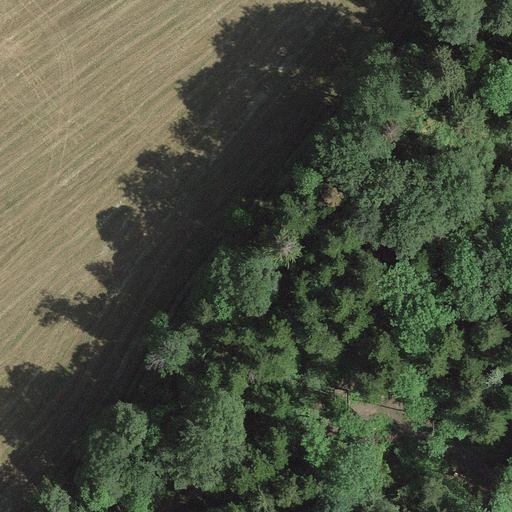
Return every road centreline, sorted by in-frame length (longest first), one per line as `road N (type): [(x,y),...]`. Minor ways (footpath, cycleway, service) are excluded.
road 1 (track): [(403,0),(279,173),(58,511)]
road 2 (track): [(511,268),(371,397),(154,511)]
